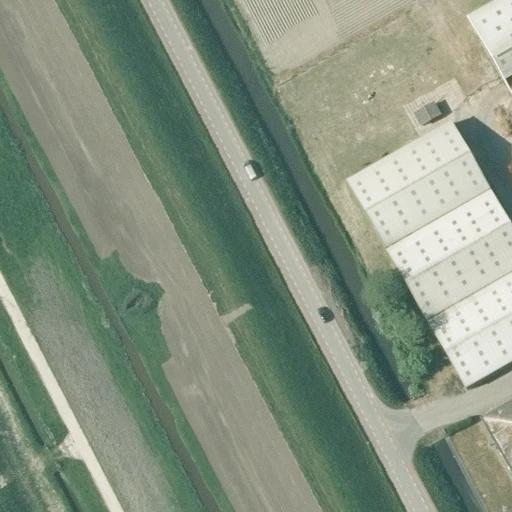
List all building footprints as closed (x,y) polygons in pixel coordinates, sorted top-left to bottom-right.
[(506,88),(511,84),(511,1),(470,25),(506,88)] [(434,105),(415,116),(421,128),(441,117),(434,105)] [(452,125),(347,185),(387,254),(492,195),(452,125)] [(511,229),(492,195),(387,254),(427,324),(511,275),(511,229)] [(511,275),(427,324),(466,392),(511,365),(511,275)] [(511,404),(482,422),(511,471),(511,404)]
